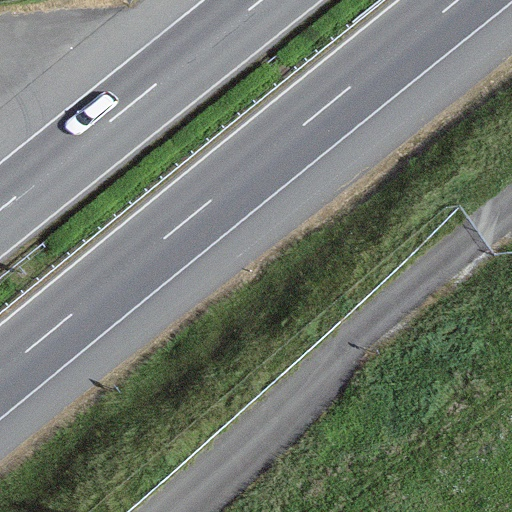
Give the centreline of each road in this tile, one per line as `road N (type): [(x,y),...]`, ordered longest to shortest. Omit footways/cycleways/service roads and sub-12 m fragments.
road 1 (motorway): [(0,374),(458,0)]
road 2 (motorway): [(262,0),(0,210)]
